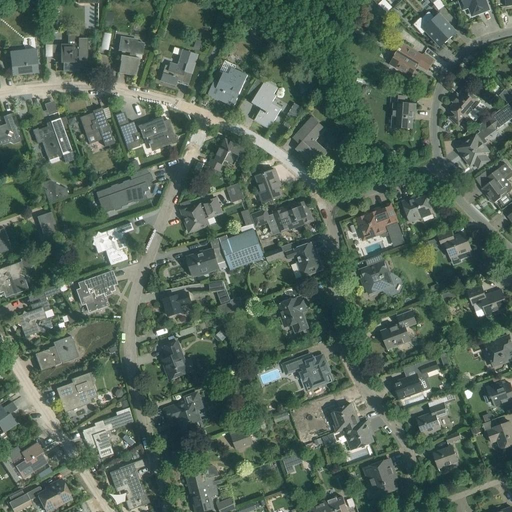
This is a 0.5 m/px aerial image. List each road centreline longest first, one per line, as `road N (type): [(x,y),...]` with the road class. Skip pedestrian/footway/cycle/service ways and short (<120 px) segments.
road 1 (unclassified): [(166,511),(129,331),(136,290),(207,117)]
road 2 (unclassified): [(326,208),(342,339),(411,457),(410,488),(395,511)]
road 3 (unclassified): [(0,93),(107,88),(207,117)]
road 4 (unclassified): [(109,511),(0,341)]
road 5 (unclassified): [(440,166),(434,114),(449,69),(476,42),(511,32)]
road 6 (unclassified): [(207,117),(299,168),(326,208)]
road 7 (unclassified): [(326,208),(440,166)]
